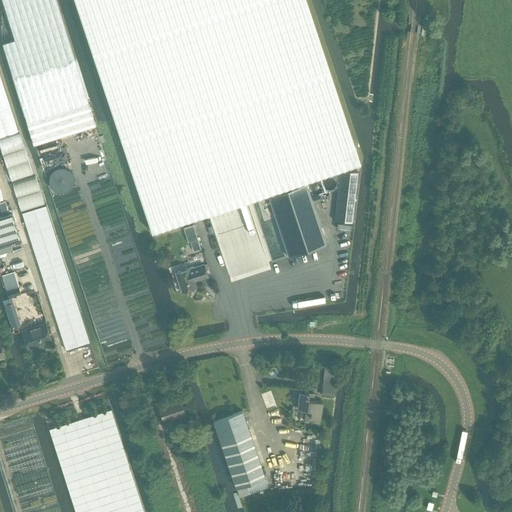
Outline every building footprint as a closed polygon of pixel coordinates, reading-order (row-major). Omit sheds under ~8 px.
[(3,43),(27,121),(88,102),(56,0),(2,0),(15,39),(3,43)] [(74,0),(151,232),(208,213),(247,200),(251,199),(264,194),(279,189),(279,191),(295,186),(294,184),(360,163),(306,0),(74,0)] [(95,125),(88,102),(27,121),(34,144),(95,125)] [(339,170),(334,220),(352,222),(357,171),(339,170)] [(326,243),(306,183),(268,196),(281,233),(288,255),(326,243)] [(5,201),(0,202),(0,207),(2,215),(8,213),(5,201)] [(12,213),(0,217),(0,244),(20,238),(12,213)] [(198,241),(190,244),(193,252),(201,249),(198,241)] [(204,264),(190,268),(176,272),(182,291),(196,286),(194,280),(207,276),(204,264)] [(17,282),(5,286),(9,297),(20,293),(17,282)] [(12,313),(8,314),(12,327),(16,326),(20,325),(16,311),(12,313)] [(40,341),(41,342),(51,339),(45,323),(23,330),(28,345),(40,341)] [(324,380),(322,394),(333,395),(335,382),(324,380)] [(313,393),(299,391),(297,407),(310,409),(309,421),(319,423),(321,401),(313,400),(313,393)] [(158,405),(163,421),(184,414),(180,398),(158,405)] [(213,420),(228,466),(235,486),(236,487),(246,483),(249,493),(268,487),(264,477),(252,441),(242,411),(213,420)]
